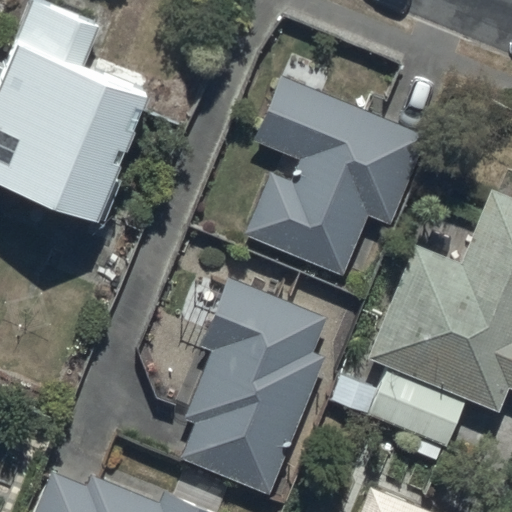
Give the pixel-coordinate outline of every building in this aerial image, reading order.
[(98,20),(48,0),(27,0),(3,61),(0,60),(0,172),(96,211),(147,87),(82,60),(98,20)] [(426,130),(279,71),(252,135),(300,155),(291,177),(268,168),(243,231),(343,271),(367,211),(390,220),(426,130)] [(511,193),(489,184),(459,257),(412,238),(366,353),(498,407),(508,383),(511,384),(511,193)] [(194,419),(179,454),(268,490),(324,353),(312,348),(327,312),(227,272),(199,342),(210,347),(183,414),(194,419)] [(368,411),(445,442),(464,397),(387,365),(368,411)] [(375,384),(340,372),(331,397),(366,409),(375,384)] [(51,467),(32,511),(224,511),(162,487),(158,498),(90,470),(86,481),(51,467)] [(440,511),(369,483),(356,511),(440,511)]
